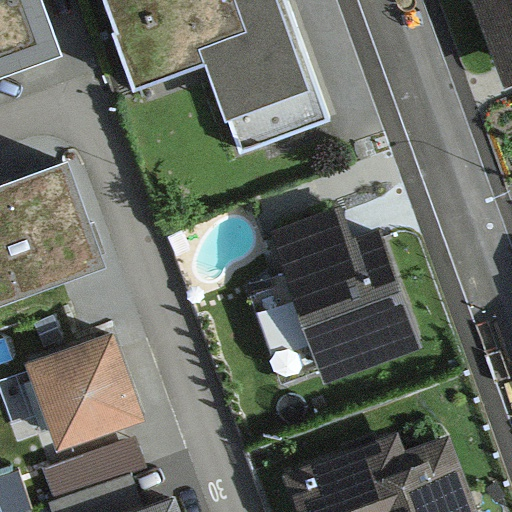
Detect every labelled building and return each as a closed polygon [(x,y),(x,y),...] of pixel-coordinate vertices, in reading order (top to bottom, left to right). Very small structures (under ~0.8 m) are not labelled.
[(42,0),(0,0),(0,58),(56,38),(42,0)] [(289,0),(115,0),(149,91),(215,67),(247,151),(334,118),(289,0)] [(511,0),(488,0),(511,64),(511,0)] [(0,168),(0,284),(96,249),(58,147),(0,168)] [(353,204),(287,229),(345,382),(435,348),(391,232),(367,242),(353,204)] [(109,326),(35,353),(62,428),(136,401),(109,326)] [(483,511),(449,417),(299,472),(313,511),(483,511)] [(197,511),(190,493),(150,507),(135,466),(83,485),(93,511),(197,511)]
